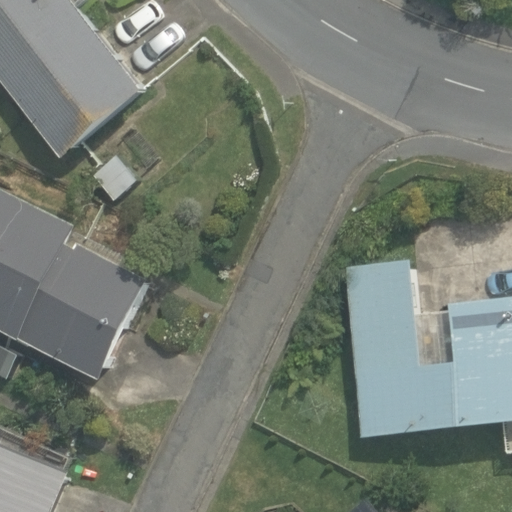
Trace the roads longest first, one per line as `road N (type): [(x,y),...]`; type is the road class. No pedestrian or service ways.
road 1 (residential): [(170,511),(388,50)]
road 2 (residential): [(388,50),(511,92)]
